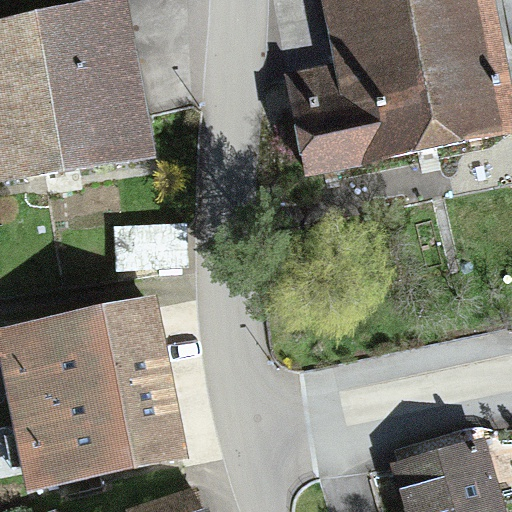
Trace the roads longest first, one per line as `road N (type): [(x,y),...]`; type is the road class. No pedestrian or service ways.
road 1 (unclassified): [(236,0),(225,278),(252,434)]
road 2 (unclassified): [(252,434),(511,380)]
